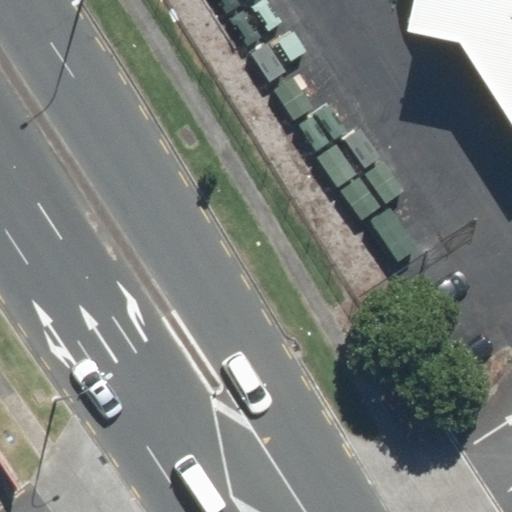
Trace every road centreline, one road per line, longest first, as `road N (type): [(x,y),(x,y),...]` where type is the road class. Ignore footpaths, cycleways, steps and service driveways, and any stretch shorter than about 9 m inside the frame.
road 1 (secondary): [(24,0),(222,305),(239,434)]
road 2 (secondary): [(239,434),(124,355),(0,154)]
